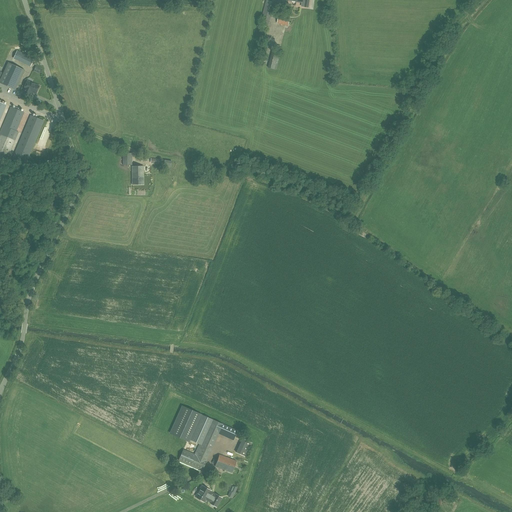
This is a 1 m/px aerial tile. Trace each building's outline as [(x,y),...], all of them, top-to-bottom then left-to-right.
[(262,19),(261,23),(268,25),(269,21),(270,22),(275,3),(266,0),(262,19)] [(289,27),(291,18),(279,15),(277,24),(289,27)] [(31,67),(34,59),(17,51),(13,59),(31,67)] [(276,70),(280,54),(273,52),(268,68),(276,70)] [(0,79),(1,79),(0,80),(0,83),(15,90),(16,90),(15,90),(25,70),(8,63),(3,73),(0,71),(0,79)] [(36,93),(39,86),(27,81),(24,88),(25,89),(23,93),(30,96),(32,91),(36,93)] [(15,141),(13,140),(24,113),(11,107),(0,133),(0,159),(6,162),(15,141)] [(12,159),(25,165),(28,159),(44,121),(31,115),(12,159)] [(123,153),(123,165),(132,165),(132,154),(132,153),(123,153)] [(175,164),(172,163),(172,161),(165,160),(157,159),(151,159),(151,163),(156,164),(164,165),(164,167),(171,168),(174,168),(175,164)] [(144,184),(144,166),(132,166),(132,185),(144,185),(144,184)] [(179,461),(183,463),(202,471),(219,434),(233,441),(238,431),(223,424),(201,414),(182,405),(169,433),(189,442),(190,440),(199,444),(194,454),(188,451),(188,452),(184,450),(179,461)] [(354,438),(348,441),(351,447),(357,444),(354,438)] [(252,443),(243,439),(237,453),(246,457),(252,443)] [(232,473),(237,461),(220,455),(215,467),(232,473)] [(211,491),(202,486),(195,497),(205,502),(206,500),(211,502),(210,503),(217,507),(222,498),(215,494),(215,495),(211,492),(211,491)]
